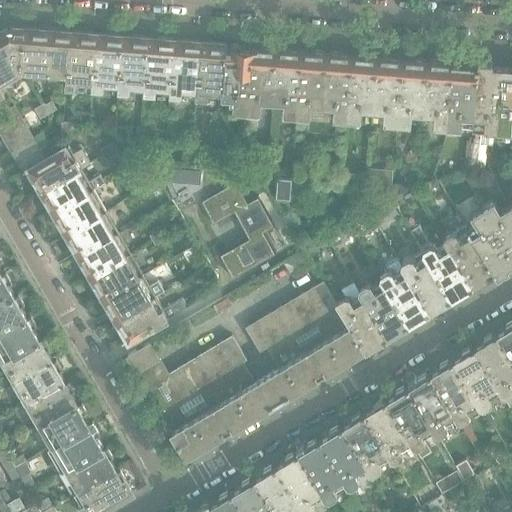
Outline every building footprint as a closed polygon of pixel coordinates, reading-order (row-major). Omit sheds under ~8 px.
[(21,71),(25,27),(9,26),(0,30),(0,82),(4,90),(18,81),(14,75),(21,71)] [(68,74),(71,31),(25,27),(21,71),(68,74)] [(92,87),(97,33),(71,31),(68,74),(67,84),(92,87)] [(118,89),(123,35),(97,33),(92,87),(118,89)] [(144,91),(148,37),(123,35),(118,89),(144,91)] [(170,93),(175,39),(148,37),(144,91),(170,93)] [(196,95),(201,41),(175,39),(170,93),(196,95)] [(223,97),(227,46),(227,44),(227,43),(201,41),(196,95),(223,97)] [(246,110),(251,48),(241,47),(239,44),(232,43),(229,46),(227,46),(223,97),(235,98),(234,109),(246,110)] [(272,101),(277,49),(275,50),(273,47),(265,46),(262,49),(251,48),(246,110),(258,111),(259,100),(272,101)] [(296,114),(301,52),(292,51),(289,48),(281,47),(278,50),(277,49),(272,101),(286,103),(285,114),(296,114)] [(323,105),(327,53),(326,54),(323,51),(315,50),(312,53),(301,52),(296,114),(308,115),(309,104),(323,105)] [(347,119),(351,56),(342,55),(339,52),(331,51),(328,54),(327,53),(323,105),(336,107),(335,118),(347,119)] [(373,110),(377,57),(376,58),(373,54),(365,54),(362,57),(351,56),(347,119),(359,120),(360,109),(373,110)] [(397,123),(403,60),(392,59),(389,56),(381,55),(378,58),(377,57),(373,110),(386,111),(385,122),(397,123)] [(424,113),(427,61),(426,62),(424,58),(415,58),(412,61),(403,60),(397,123),(411,124),(412,112),(424,113)] [(448,127),(454,64),(442,63),(440,60),(431,59),(429,62),(427,61),(424,113),(434,114),(434,126),(448,127)] [(474,117),(478,64),(476,66),(474,62),(466,62),(463,65),(454,64),(448,127),(461,128),(462,116),(472,117),(474,117)] [(498,131),(503,68),(492,67),(490,64),(482,63),(479,66),(478,64),(474,117),(472,117),(472,133),(485,134),(485,130),(498,131)] [(511,68),(503,68),(498,131),(511,132),(511,120),(511,68)] [(57,109),(52,101),(45,105),(44,103),(42,104),(49,114),(57,109)] [(27,126),(15,104),(5,110),(10,120),(0,125),(0,130),(5,139),(27,126)] [(49,114),(42,104),(34,109),(40,119),(49,114)] [(60,136),(74,128),(75,123),(62,121),(60,136)] [(116,136),(117,122),(102,121),(101,127),(116,136)] [(11,150),(33,137),(27,126),(5,139),(11,150)] [(18,160),(40,148),(33,137),(11,150),(18,160)] [(141,150),(142,138),(127,137),(126,141),(141,150)] [(24,171),(67,146),(66,144),(64,144),(62,141),(42,152),(40,148),(18,160),(24,171)] [(103,155),(114,148),(111,143),(100,150),(103,155)] [(483,173),(486,146),(472,144),(469,171),(483,173)] [(82,168),(90,163),(81,148),(72,154),(67,146),(24,171),(25,172),(28,171),(34,181),(37,182),(42,190),(78,170),(78,171),(82,168)] [(105,160),(117,153),(114,148),(103,155),(105,160)] [(199,166),(200,155),(191,154),(191,155),(190,165),(199,166)] [(190,165),(191,155),(182,155),(181,164),(190,165)] [(162,167),(163,158),(151,157),(151,164),(155,169),(162,167)] [(86,183),(78,171),(78,170),(42,190),(42,192),(41,194),(46,203),(49,203),(55,213),(91,191),(105,183),(100,174),(86,183)] [(503,178),(499,170),(491,175),(495,183),(503,178)] [(159,179),(155,171),(145,176),(150,184),(151,184),(159,179)] [(354,181),(354,173),(344,172),(344,180),(354,181)] [(289,199),(291,180),(277,179),(275,198),(289,199)] [(480,190),(473,180),(469,182),(475,193),(480,190)] [(249,237),(220,254),(233,276),(276,252),(264,231),(274,225),(258,196),(248,202),(236,181),(201,201),(214,223),(234,212),(249,237)] [(67,234),(103,213),(91,191),(55,213),(54,215),(59,224),(61,224),(67,234)] [(389,199),(371,210),(379,223),(386,218),(387,220),(398,213),(389,199)] [(511,209),(509,205),(500,211),(494,200),(483,206),(511,255),(511,209)] [(511,261),(511,255),(483,206),(482,207),(470,214),(475,222),(466,228),(468,230),(493,273),(494,273),(494,272),(495,272),(499,273),(506,269),(507,265),(511,261)] [(116,235),(103,213),(67,234),(66,237),(71,246),(74,246),(79,256),(116,235)] [(493,273),(468,230),(458,236),(456,232),(451,231),(446,234),(441,225),(441,226),(437,220),(434,222),(443,238),(443,240),(445,243),(471,287),(473,285),(481,280),(481,281),(485,281),(491,278),(492,274),(493,273)] [(348,239),(342,228),(327,237),(334,247),(348,239)] [(152,241),(163,234),(160,229),(149,236),(152,241)] [(155,246),(166,239),(163,234),(152,241),(155,246)] [(471,287),(445,243),(436,248),(434,245),(430,244),(425,247),(417,234),(412,237),(422,252),(422,253),(424,257),(449,300),(452,298),(451,297),(460,292),(460,293),(464,294),(470,291),(471,287)] [(91,276),(127,255),(116,235),(79,256),(79,258),(84,267),(86,267),(91,276)] [(449,300),(424,257),(416,262),(413,258),(408,257),(407,255),(406,254),(402,253),(400,249),(393,253),(400,264),(400,265),(403,269),(428,312),(430,311),(430,310),(438,305),(439,306),(442,307),(448,303),(449,300)] [(104,297),(140,276),(127,255),(91,276),(92,277),(91,280),(96,289),(99,289),(104,297)] [(206,266),(200,257),(196,259),(202,268),(206,266)] [(428,312),(403,269),(394,274),(391,270),(387,269),(380,273),(379,278),(381,282),(407,325),(409,324),(409,323),(417,318),(417,319),(421,320),(427,316),(428,312)] [(0,302),(13,294),(8,285),(12,283),(6,272),(2,274),(1,272),(0,273),(0,302)] [(152,298),(140,276),(104,297),(104,299),(102,302),(108,310),(110,311),(116,320),(152,298)] [(335,300),(324,281),(313,288),(328,312),(338,305),(335,300)] [(385,338),(360,294),(358,290),(358,289),(354,282),(342,289),(344,292),(346,291),(349,296),(344,295),(335,300),(338,305),(350,323),(365,348),(365,349),(374,343),(375,344),(378,345),(384,341),(385,338)] [(407,325),(381,282),(372,286),(370,283),(366,282),(359,286),(358,289),(358,290),(360,294),(385,338),(388,336),(387,336),(396,331),(400,332),(406,329),(407,325)] [(328,312),(313,288),(302,294),(316,318),(328,312)] [(0,331),(26,316),(21,307),(25,305),(18,294),(15,296),(13,294),(0,302),(0,331)] [(316,318),(302,294),(291,301),(305,325),(316,318)] [(128,339),(168,317),(187,306),(182,298),(170,305),(171,306),(164,309),(162,306),(158,308),(152,298),(116,320),(115,323),(120,332),(123,332),(128,339)] [(305,325),(291,301),(280,307),(294,331),(305,325)] [(276,367),(350,323),(338,305),(328,312),(316,318),(305,325),(294,331),(284,338),(272,345),(266,349),(271,358),(276,367)] [(294,331),(280,307),(269,314),(284,338),(294,331)] [(284,338),(269,314),(257,321),(272,345),(284,338)] [(0,360),(39,338),(33,329),(37,326),(31,316),(27,318),(26,316),(0,331),(0,360)] [(272,345),(257,321),(246,327),(261,351),(266,349),(272,345)] [(497,332),(494,334),(511,362),(511,321),(505,326),(506,328),(498,333),(497,332)] [(287,394),(365,348),(350,323),(276,367),(271,370),(287,394)] [(475,345),(472,347),(499,390),(499,389),(509,405),(511,403),(511,362),(494,334),(493,332),(483,339),(484,341),(476,347),(475,345)] [(247,360),(233,335),(232,334),(221,341),(236,366),(242,362),(247,360)] [(0,360),(13,382),(51,359),(46,350),(50,348),(44,337),(40,340),(39,338),(0,360)] [(192,392),(177,367),(169,372),(150,341),(130,354),(126,356),(136,372),(137,371),(161,411),(192,392)] [(236,366),(221,341),(210,347),(225,373),(236,366)] [(453,359),(450,360),(478,403),(477,403),(479,406),(483,407),(491,402),(492,398),(490,395),(499,390),(472,347),(471,345),(461,352),(462,354),(454,360),(453,359)] [(225,373),(210,347),(199,354),(214,379),(225,373)] [(214,379),(199,354),(188,360),(203,386),(214,379)] [(25,404),(64,381),(59,372),(62,370),(56,359),(52,361),(51,359),(13,382),(25,404)] [(431,372),(428,373),(455,416),(457,419),(461,420),(469,415),(470,411),(468,408),(477,403),(478,403),(450,360),(449,359),(439,365),(440,368),(432,373),(431,372)] [(203,386),(188,360),(177,367),(192,392),(203,386)] [(172,430),(253,381),(248,372),(242,362),(236,366),(225,373),(214,379),(203,386),(192,392),(161,411),(172,430)] [(409,385),(406,386),(433,429),(435,432),(439,433),(447,428),(448,424),(446,421),(455,416),(428,373),(427,372),(417,378),(418,381),(410,386),(409,385)] [(186,454),(273,402),(258,378),(253,381),(172,430),(186,454)] [(38,425),(76,403),(71,394),(75,392),(69,381),(65,383),(64,381),(25,404),(38,425)] [(387,398),(384,400),(410,442),(411,442),(413,445),(420,456),(430,450),(425,442),(426,438),(424,434),(433,429),(406,386),(405,385),(395,391),(396,394),(388,399),(387,398)] [(365,411),(362,413),(388,455),(390,458),(391,458),(396,458),(402,455),(403,451),(401,448),(407,444),(410,442),(384,400),(383,398),(373,404),(374,407),(366,412),(365,411)] [(50,447),(89,424),(84,415),(87,413),(81,403),(77,405),(76,403),(38,425),(50,447)] [(343,425),(342,426),(368,468),(370,471),(375,472),(382,468),(383,463),(381,461),(381,460),(388,455),(362,413),(361,411),(350,418),(352,420),(343,425)] [(488,413),(485,414),(489,423),(494,420),(489,412),(488,413)] [(59,473),(102,447),(97,437),(100,435),(92,422),(89,424),(50,447),(51,448),(46,451),(59,473)] [(330,433),(321,439),(346,482),(347,484),(353,485),(359,481),(360,477),(359,474),(368,468),(342,426),(343,425),(343,424),(340,426),(339,424),(337,425),(328,431),(330,433)] [(474,433),(469,425),(463,429),(468,437),(474,433)] [(11,442),(20,436),(17,432),(8,437),(11,442)] [(299,452),(298,452),(323,495),(325,498),(329,499),(336,494),(337,490),(336,488),(345,482),(346,482),(321,439),(321,437),(318,439),(317,438),(306,444),(308,447),(299,452)] [(0,441),(0,458),(12,480),(20,475),(15,467),(11,460),(0,441)] [(72,495),(115,470),(110,460),(113,457),(107,447),(103,449),(102,447),(59,473),(72,495)] [(286,460),(277,465),(302,508),(304,510),(308,511),(314,507),(316,503),(314,501),(323,495),(298,452),(299,452),(299,451),(296,452),(295,451),(284,457),(286,460)] [(15,467),(26,461),(32,457),(30,455),(25,458),(23,453),(11,460),(15,467)] [(35,483),(29,473),(32,472),(26,461),(15,467),(20,475),(23,481),(25,484),(27,488),(35,483)] [(264,473),(255,478),(274,511),(295,511),(300,509),(302,508),(277,465),(277,464),(274,465),(273,464),(262,470),(264,473)] [(466,466),(460,470),(464,480),(468,477),(472,475),(466,466)] [(98,511),(133,492),(127,481),(120,469),(116,471),(115,470),(72,495),(82,511),(98,511)] [(483,482),(477,472),(472,475),(468,477),(474,488),(483,482)] [(242,486),(233,491),(245,511),(274,511),(255,478),(254,477),(252,479),(251,477),(240,483),(242,486)] [(460,492),(456,485),(447,490),(452,497),(460,492)] [(211,504),(210,505),(214,511),(245,511),(233,491),(232,490),(230,492),(229,490),(218,497),(220,499),(211,504)] [(57,511),(54,506),(49,496),(36,504),(36,503),(26,509),(19,497),(12,500),(8,493),(2,496),(0,491),(0,506),(3,511),(9,511),(12,511),(57,511)] [(208,503),(192,511),(214,511),(210,505),(211,504),(210,502),(208,503)]
